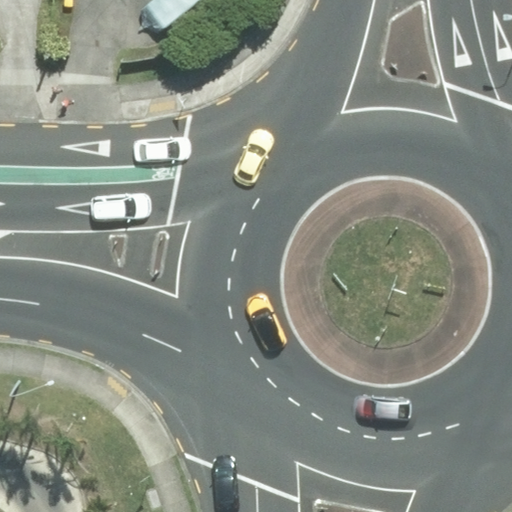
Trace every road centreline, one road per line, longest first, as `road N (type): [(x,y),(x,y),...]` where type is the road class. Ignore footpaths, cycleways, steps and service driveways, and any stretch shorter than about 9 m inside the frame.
road 1 (secondary): [(280,372),(122,321),(0,296)]
road 2 (secondary): [(0,211),(278,189)]
road 3 (secondary): [(281,185),(332,151),(392,141),(451,159),(497,201)]
road 4 (secondary): [(472,0),(497,201)]
road 5 (secondary): [(280,372),(254,329),(244,281),(252,232),(278,189)]
road 6 (secondary): [(281,185),(344,0)]
road 7 (secondary): [(443,404),(362,416),(288,380)]
road 8 (secondary): [(280,511),(288,380)]
